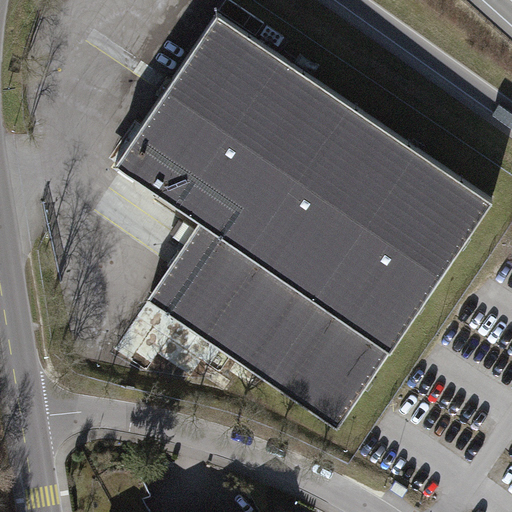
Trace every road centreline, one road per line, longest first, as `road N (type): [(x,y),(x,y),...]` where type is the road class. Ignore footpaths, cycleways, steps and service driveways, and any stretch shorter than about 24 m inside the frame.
road 1 (residential): [(359,511),(287,471),(175,431),(97,412),(34,417)]
road 2 (tertiary): [(0,210),(34,417)]
road 3 (trunk): [(352,0),(511,113)]
